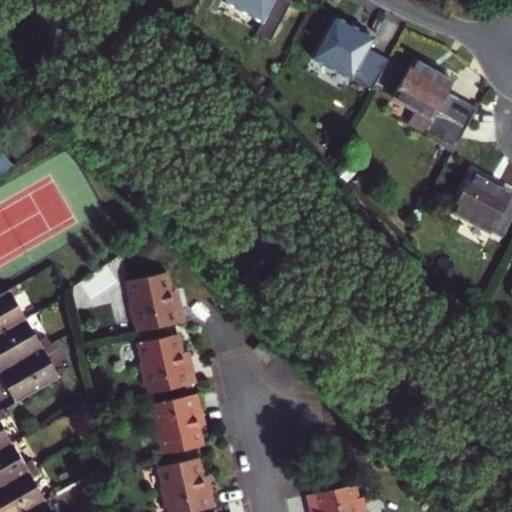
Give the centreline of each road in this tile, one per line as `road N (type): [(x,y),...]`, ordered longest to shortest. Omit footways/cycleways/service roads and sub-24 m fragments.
road 1 (residential): [(35,0),(511,464)]
road 2 (residential): [(387,0),(511,49)]
